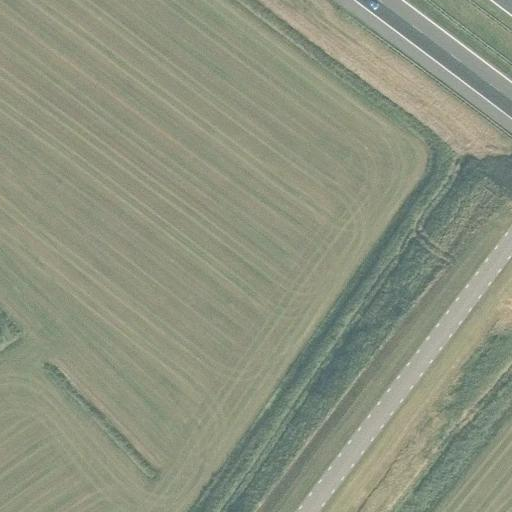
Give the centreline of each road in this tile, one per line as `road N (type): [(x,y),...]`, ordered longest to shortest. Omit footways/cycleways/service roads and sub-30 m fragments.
road 1 (tertiary): [(304,511),(511,240)]
road 2 (motorway): [(370,0),(511,106)]
